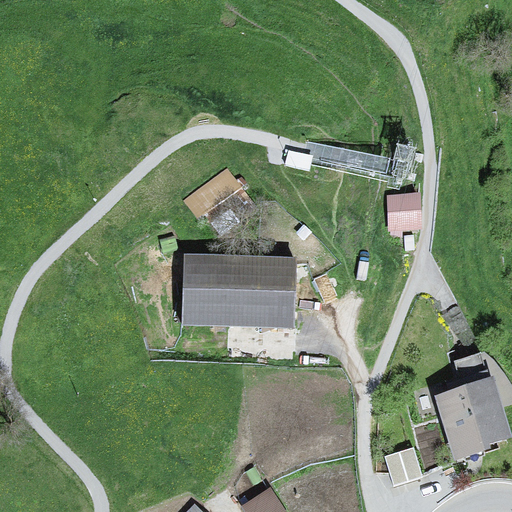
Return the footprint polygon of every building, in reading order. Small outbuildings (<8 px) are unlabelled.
[(219,169),(174,199),(192,226),(238,196),(219,169)] [(415,194),(377,196),(379,233),(417,231),(415,194)] [(296,336),(300,265),(189,259),(185,330),(296,336)] [(465,385),(424,399),(447,468),(508,448),(485,379),(465,385)] [(387,451),(394,481),(424,474),(417,445),(387,451)] [(250,511),(292,511),(275,483),(244,502),(250,511)]
